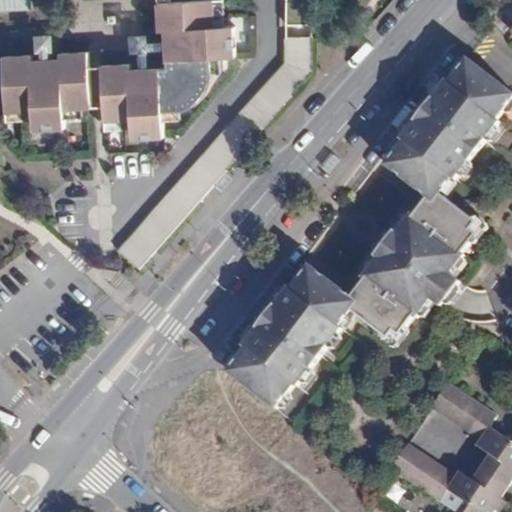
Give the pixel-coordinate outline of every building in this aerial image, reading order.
[(317,0),(289,0),(289,25),(317,24),(317,0)] [(137,65),(109,66),(110,122),(138,121),(138,139),(171,138),(170,111),(194,111),(219,89),(218,60),(241,58),(241,27),(221,28),(219,1),(164,4),(166,30),(172,29),(173,67),(137,69),(137,65)] [(120,251),(139,268),(316,72),(316,38),(288,39),(287,67),(120,251)] [(35,53),(8,55),(9,109),(37,108),(37,126),(68,125),(68,107),(94,105),(93,49),(63,50),(63,56),(35,57),(35,53)] [(436,202),(455,177),(459,180),(503,123),(499,120),(511,102),(511,92),(470,60),(388,166),(436,202)] [(360,291),(372,300),(361,315),(396,342),(415,317),(418,319),(434,299),(438,302),(456,279),(452,276),(468,256),(465,253),(485,227),(450,200),(438,215),(427,206),(418,217),(414,214),(392,243),(398,248),(392,256),(386,251),(365,278),(368,280),(360,291)] [(280,405),(297,383),(300,386),(344,330),(341,327),(360,302),(312,266),(232,369),(280,405)] [(441,423),(456,399),(445,391),(429,416),(441,423)] [(441,423),(452,430),(468,406),(456,399),(441,423)] [(468,406),(452,430),(465,438),(480,414),(468,406)] [(480,414),(465,438),(479,448),(476,453),(490,462),(483,473),(510,491),(511,488),(511,452),(487,436),(495,424),(480,414)] [(405,479),(421,455),(408,447),(392,471),(405,479)] [(405,479),(417,487),(433,462),(421,455),(405,479)] [(433,462),(417,487),(429,496),(445,470),(433,462)] [(445,470),(429,496),(440,503),(449,493),(471,508),(477,511),(502,511),(506,508),(503,502),(510,491),(483,473),(475,485),(460,475),(458,478),(445,470)]
